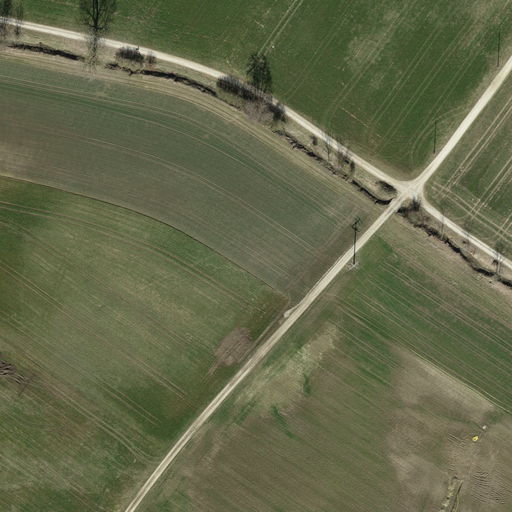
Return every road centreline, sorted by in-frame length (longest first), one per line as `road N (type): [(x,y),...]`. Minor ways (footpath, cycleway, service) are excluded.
road 1 (track): [(511,62),(419,182),(272,339),(128,511)]
road 2 (track): [(511,267),(265,94),(129,41),(0,19)]
